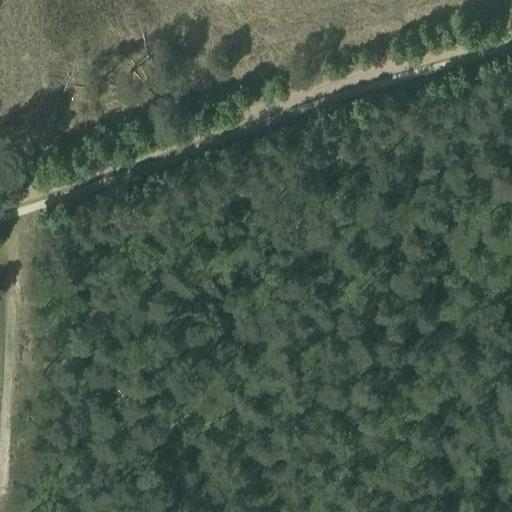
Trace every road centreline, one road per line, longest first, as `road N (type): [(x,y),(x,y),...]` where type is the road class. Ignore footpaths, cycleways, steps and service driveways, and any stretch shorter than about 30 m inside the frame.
road 1 (track): [(0,208),(200,127),(511,45)]
road 2 (track): [(4,206),(0,417)]
